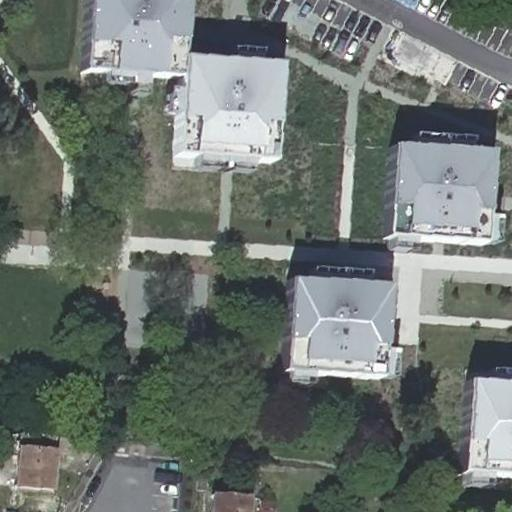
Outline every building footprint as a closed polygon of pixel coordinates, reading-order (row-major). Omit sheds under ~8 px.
[(101,0),(98,62),(201,73),(213,53),(194,50),(196,0),(101,0)] [(292,157),(296,61),(213,53),(201,73),(196,152),(292,157)] [(506,145),(412,139),(406,228),(501,233),(506,145)] [(404,285),(308,281),(304,371),(400,375),(404,285)] [(511,384),(482,383),(478,473),(511,474),(511,384)] [(22,429),(21,482),(60,484),(62,431),(22,429)] [(248,511),(249,496),(212,494),(210,511),(248,511)]
